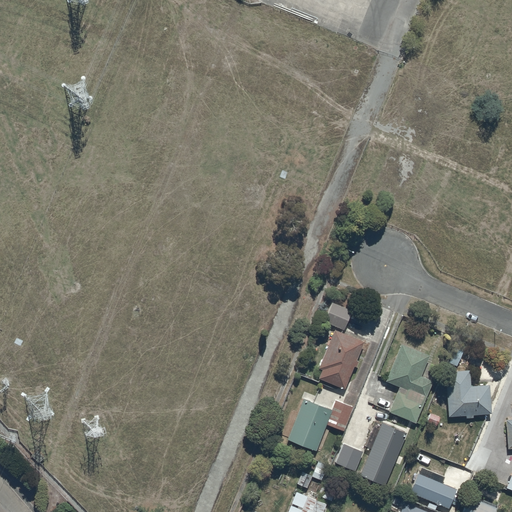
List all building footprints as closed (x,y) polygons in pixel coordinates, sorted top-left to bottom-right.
[(332,301),(324,321),(344,329),(352,309),(332,301)] [(334,327),(317,366),(321,368),(317,377),(343,388),(353,365),(355,366),(358,360),(356,359),(364,340),(334,327)] [(400,342),(385,379),(398,385),(388,410),(415,421),(433,379),(420,374),(429,353),(400,342)] [(444,369),(448,415),(465,414),(465,417),(473,416),(473,413),(491,412),(489,383),(470,384),(469,368),(444,369)] [(287,436),(286,437),(316,449),(316,448),(321,450),(331,425),(343,430),(353,405),(335,398),(332,408),(302,396),(296,412),(291,411),(282,434),(287,436)] [(364,445),(370,447),(359,473),(383,484),(405,431),(381,421),(380,423),(374,420),(364,445)] [(490,427),(482,424),(475,441),(483,445),(490,427)] [(343,442),(334,461),(353,469),(357,461),(360,462),(362,457),(360,456),(362,450),(343,442)] [(474,442),(463,467),(483,475),(493,450),(474,442)] [(318,460),(311,475),(324,480),(330,465),(318,460)] [(417,471),(409,491),(448,507),(456,488),(417,471)] [(296,490),(286,511),(325,511),(327,508),(324,507),(326,502),(296,490)] [(460,511),(492,511),(495,506),(468,494),(460,511)] [(431,511),(404,500),(398,511),(431,511)]
